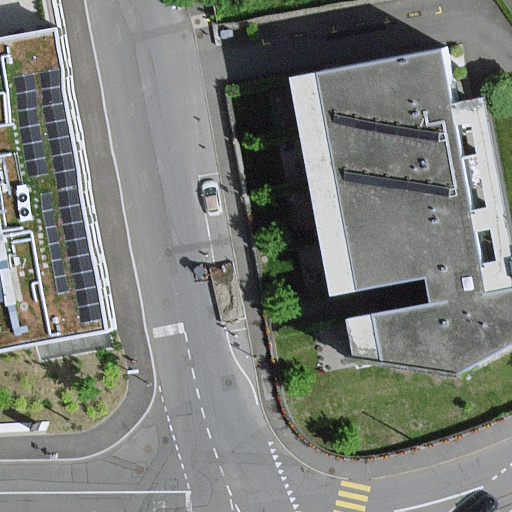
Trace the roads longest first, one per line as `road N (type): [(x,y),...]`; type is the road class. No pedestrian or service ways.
road 1 (tertiary): [(231,499),(185,330),(127,0)]
road 2 (tertiary): [(511,458),(391,496),(231,499)]
road 3 (residential): [(0,491),(190,489),(231,499)]
